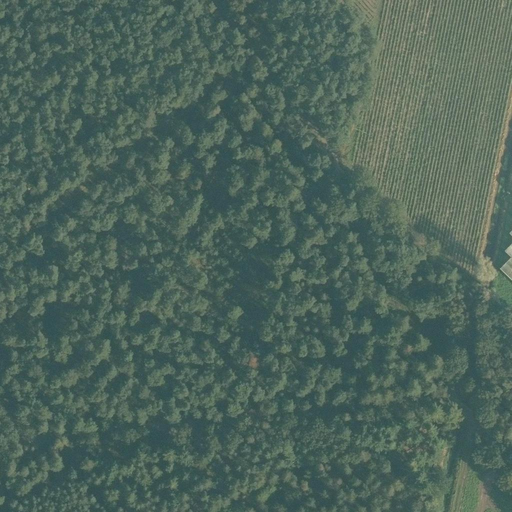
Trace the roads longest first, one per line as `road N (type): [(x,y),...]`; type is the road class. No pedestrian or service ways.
road 1 (unclassified): [(453,404),(22,438)]
road 2 (track): [(207,2),(337,173)]
road 3 (track): [(337,173),(357,179),(472,299)]
road 4 (track): [(250,57),(231,80),(303,173),(337,173)]
